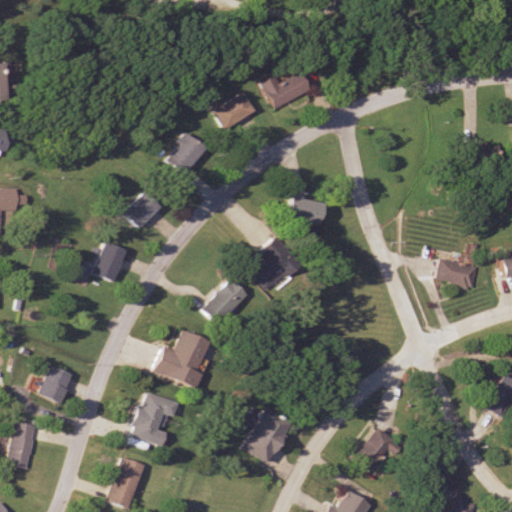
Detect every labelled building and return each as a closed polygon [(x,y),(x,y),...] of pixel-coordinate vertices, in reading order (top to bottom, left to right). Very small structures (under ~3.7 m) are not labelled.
[(300,90),(291,71),(271,81),(267,73),(252,81),(266,108),(300,90)] [(216,128),(243,110),(232,92),(204,110),(216,128)] [(177,173),(195,142),(174,130),(157,161),(177,173)] [(492,144),(458,142),(457,167),(491,169),(492,144)] [(131,229),(152,207),(136,193),(116,214),(131,229)] [(309,225),(313,201),(283,196),(279,220),(309,225)] [(292,263),(268,237),(238,265),(262,290),(292,263)] [(87,274),(106,282),(119,250),(100,243),(87,274)] [(511,255),(491,258),(493,277),(511,274),(511,255)] [(466,288),(470,266),(430,258),(426,280),(466,288)] [(236,295),(219,279),(193,308),(210,324),(236,295)] [(150,346),(142,373),(183,386),(198,341),(168,331),(162,350),(150,346)] [(65,375),(44,365),(30,394),(51,404),(65,375)] [(497,417),(511,389),(511,372),(502,367),(480,408),(497,417)] [(168,402),(136,391),(122,434),(146,442),(155,414),(163,417),(168,402)] [(278,423),(254,410),(232,449),(256,463),(278,423)] [(0,465),(20,468),(27,424),(6,421),(0,462),(0,465)] [(390,443),(370,427),(345,458),(366,474),(390,443)] [(98,501),(119,509),(135,464),(114,456),(98,501)] [(358,511),(363,505),(336,488),(325,506),(321,504),(315,511),(358,511)] [(432,502),(439,511),(465,511),(448,490),(432,502)]
